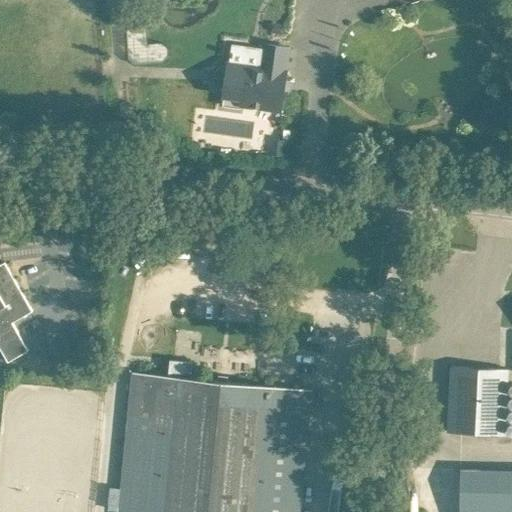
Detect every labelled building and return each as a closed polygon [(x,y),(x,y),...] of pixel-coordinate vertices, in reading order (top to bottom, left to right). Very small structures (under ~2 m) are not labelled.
[(127,45),(146,43),(145,26),(126,28),(127,45)] [(214,81),(215,86),(220,89),(225,90),(224,95),(242,97),(242,103),(281,109),(290,46),(263,42),(260,65),(229,60),(229,66),(223,65),(218,67),(215,72),(214,81)] [(288,158),(290,142),(279,140),(277,156),(288,158)] [(12,321),(32,309),(15,279),(5,262),(0,264),(0,346),(8,360),(28,348),(12,321)] [(118,511),(300,511),(312,389),(192,377),(194,360),(170,359),(169,375),(133,371),(131,391),(127,434),(125,450),(123,473),(121,492),(118,511)] [(511,399),(507,399),(508,368),(451,366),(448,431),(505,434),(505,427),(511,427),(511,399)] [(453,511),(456,468),(441,467),(438,511),(453,511)] [(511,511),(511,470),(461,469),(460,511),(511,511)]
